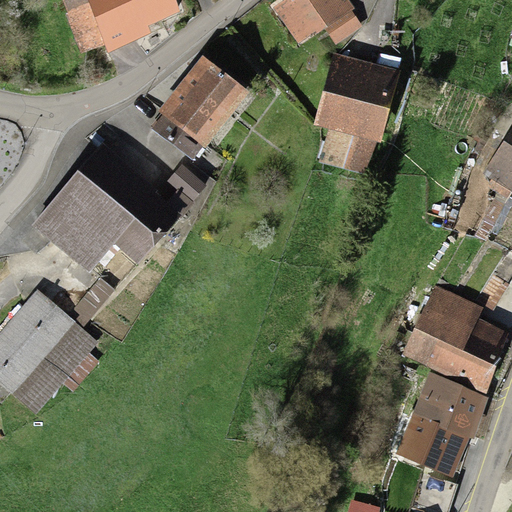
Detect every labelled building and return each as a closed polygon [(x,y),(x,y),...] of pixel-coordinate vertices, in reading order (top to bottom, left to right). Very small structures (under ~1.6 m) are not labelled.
[(172,18),(164,0),(75,0),(96,49),(172,18)] [(355,30),(335,0),(284,0),(270,9),(295,48),(322,31),(331,45),(355,30)] [(334,61),(314,123),(373,142),(393,80),(334,61)] [(198,68),(158,120),(206,156),(246,104),(198,68)] [(511,138),(485,180),(511,197),(511,138)] [(172,214),(100,153),(32,233),(82,275),(109,244),(131,262),(172,214)] [(180,174),(168,190),(187,204),(199,188),(180,174)] [(437,291),(404,360),(481,396),(506,343),(470,325),(477,310),(437,291)] [(34,298),(0,336),(0,388),(31,415),(90,346),(34,298)] [(427,380),(396,459),(450,480),(463,448),(451,444),(469,397),(427,380)]
